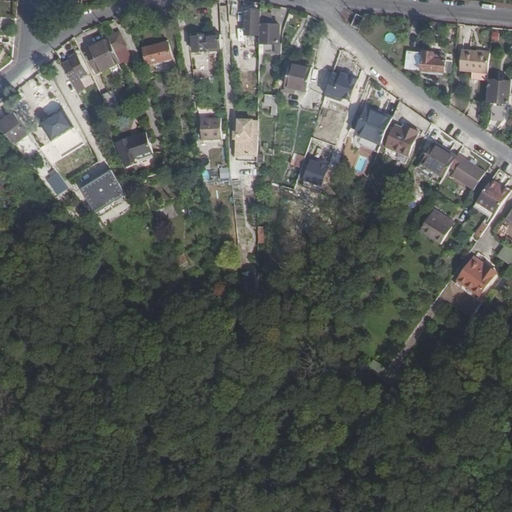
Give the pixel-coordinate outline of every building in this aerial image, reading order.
[(262,35),(263,24),(260,24),(261,11),(248,11),(248,35),(248,47),(262,47),(262,40),(262,35)] [(274,13),(263,11),(263,23),(274,24),(274,13)] [(358,30),(360,31),(364,19),(356,16),(353,28),(358,30)] [(274,24),(263,23),(263,24),(262,35),(262,40),(262,47),(262,48),(262,52),(284,52),(284,42),(281,42),(281,24),(274,24)] [(123,31),(112,37),(118,50),(130,45),(123,31)] [(196,52),(224,49),(223,35),(195,38),(196,52)] [(118,50),(112,37),(89,48),(100,69),(122,59),(118,50)] [(171,43),(163,45),(167,61),(175,59),(171,43)] [(122,59),(123,60),(134,55),(130,45),(118,50),(122,59)] [(167,61),(163,45),(147,49),(151,64),(167,61)] [(490,74),(491,53),(464,50),(461,71),(490,74)] [(409,52),(407,70),(447,74),(448,60),(448,57),(436,56),(436,53),(425,52),(424,53),(409,52)] [(74,62),(66,66),(81,92),(89,88),(84,79),(91,74),(81,55),(73,59),(74,62)] [(253,73),(262,73),(262,59),(253,59),(253,73)] [(310,90),(314,69),(292,63),(287,85),(299,87),(310,90)] [(163,79),(155,81),(159,95),(167,93),(163,79)] [(489,101),(510,103),(511,82),(491,80),(489,101)] [(77,93),(71,81),(63,85),(70,97),(77,93)] [(114,90),(105,95),(113,110),(122,106),(114,90)] [(268,104),(280,104),(280,95),(268,94),(268,104)] [(76,125),(65,108),(56,114),(57,116),(52,119),(41,126),(42,128),(45,125),(54,139),(76,125)] [(360,131),(385,142),(394,123),(396,120),(386,115),(369,108),(365,117),(360,115),(355,128),(360,130),(360,131)] [(32,132),(19,114),(3,126),(17,143),(32,132)] [(204,139),(224,138),(223,118),(203,119),(204,139)] [(261,153),(261,118),(257,118),(241,118),(241,153),(261,153)] [(410,122),(409,124),(424,131),(425,128),(410,122)] [(407,128),(394,123),(385,142),(384,146),(389,148),(390,146),(413,155),(424,131),(409,124),(407,128)] [(358,136),(383,147),(384,146),(385,142),(360,131),(358,136)] [(129,140),(140,161),(154,156),(148,135),(129,140)] [(136,162),(140,161),(129,140),(128,139),(119,142),(124,154),(125,154),(130,169),(138,167),(136,162)] [(436,143),(459,157),(461,154),(437,140),(436,143)] [(420,170),(443,183),(450,171),(459,157),(436,143),(420,170)] [(296,152),(292,164),(303,167),(307,155),(296,152)] [(450,171),(478,190),(490,171),(462,153),(461,154),(459,157),(450,171)] [(231,166),(222,168),(223,178),(232,177),(231,166)] [(113,170),(83,188),(98,212),(128,193),(113,170)] [(62,195),(72,188),(61,173),(51,180),(62,195)] [(511,195),(511,191),(495,180),(482,199),(500,212),(511,195)] [(491,214),(496,217),(500,212),(482,199),(479,205),(491,214)] [(434,211),(455,225),(458,221),(436,207),(434,211)] [(199,216),(196,208),(191,209),(194,218),(199,216)] [(424,228),(434,211),(429,208),(419,226),(423,229),(424,228)] [(455,225),(434,211),(424,228),(436,235),(435,237),(444,243),(455,225)] [(476,235),(481,239),(496,217),(491,214),(476,235)] [(436,235),(424,228),(423,229),(435,237),(436,235)] [(511,233),(505,228),(501,234),(511,241),(511,233)] [(499,255),(511,263),(511,245),(508,243),(499,255)] [(475,260),(462,280),(484,294),(499,272),(490,266),(488,269),(475,260)]
